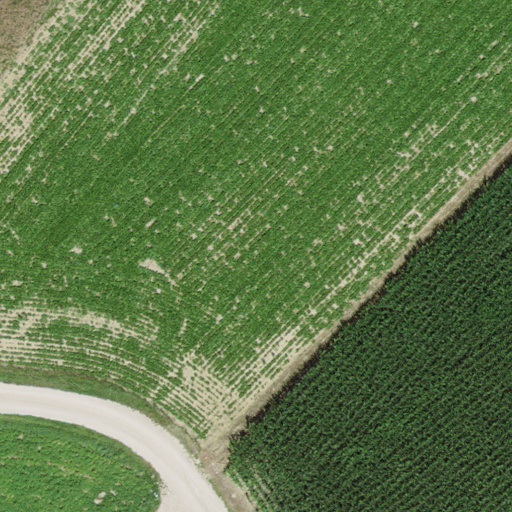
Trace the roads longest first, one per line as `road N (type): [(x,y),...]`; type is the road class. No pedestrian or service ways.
road 1 (track): [(124,437),(0,202)]
road 2 (track): [(124,437),(59,410),(0,402)]
